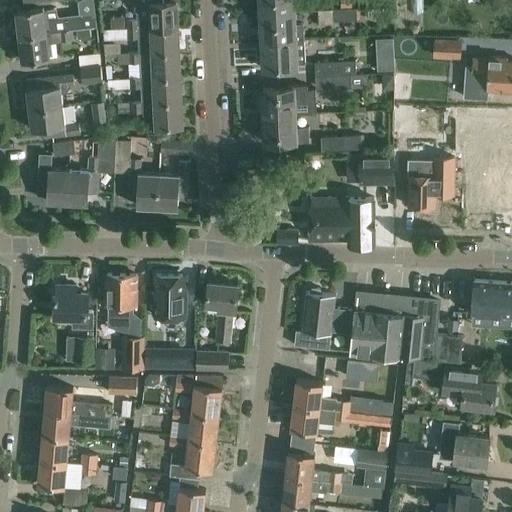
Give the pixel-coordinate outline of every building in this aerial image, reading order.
[(132,0),(132,4),(136,4),(137,17),(138,17),(138,28),(178,26),(176,0),(158,1),(158,0),(132,0)] [(258,0),(259,13),(295,11),(294,0),(258,0)] [(17,10),(20,35),(73,29),(73,28),(97,26),(96,15),(83,16),(83,15),(58,18),(57,8),(44,9),(44,7),(17,10)] [(333,21),(357,20),(356,7),(332,9),(333,21)] [(296,23),(295,11),(259,13),(261,40),(305,38),(304,23),(296,23)] [(137,17),(126,18),(126,27),(126,28),(138,28),(138,17),(137,17)] [(139,37),(138,37),(139,51),(179,49),(178,26),(138,28),(139,37)] [(126,27),(109,28),(110,39),(128,38),(138,37),(139,37),(138,28),(126,28),(126,27)] [(49,58),(49,55),(53,54),(52,41),(74,39),(73,29),(20,35),(23,61),(49,58)] [(305,38),(261,40),(262,68),(299,66),(298,62),(307,62),(305,38)] [(461,59),(463,39),(435,38),(434,57),(461,59)] [(179,49),(139,51),(140,62),(141,76),(180,74),(179,49)] [(139,51),(117,52),(118,63),(140,62),(139,51)] [(101,53),(100,53),(80,55),(81,65),(102,63),(101,53)] [(511,90),(511,60),(505,60),(505,56),(489,55),(488,59),(472,57),(471,73),(487,74),(486,88),(511,90)] [(356,73),(355,59),(315,61),(316,75),(351,74),(356,73)] [(102,63),(81,65),(82,83),(103,81),(102,63)] [(316,75),(316,88),(364,86),(363,73),(356,73),(351,74),(316,75)] [(73,74),(36,78),(25,80),(26,89),(28,110),(62,106),(60,93),(66,92),(66,86),(74,85),(73,74)] [(180,74),(141,76),(141,86),(142,101),(143,101),(181,99),(180,74)] [(129,77),(108,78),(108,88),(130,87),(141,86),(141,76),(129,76),(129,77)] [(312,113),(312,99),(316,99),(315,88),(307,88),(307,85),(278,86),(278,87),(263,88),(264,115),(295,115),(316,114),(316,113),(312,113)] [(181,99),(143,101),(143,111),(143,114),(156,114),(156,126),(182,125),(181,99)] [(92,103),(95,122),(107,121),(104,101),(92,103)] [(142,101),(117,102),(118,112),(143,111),(143,101),(142,101)] [(64,124),(62,106),(28,110),(31,129),(42,128),(43,137),(79,133),(78,122),(64,124)] [(295,115),(264,115),(265,142),(280,141),(280,143),(309,142),(308,127),(295,127),(295,115)] [(321,150),(322,150),(364,149),(364,136),(320,137),(321,150)] [(192,154),(193,141),(193,140),(162,138),(161,152),(192,154)] [(69,169),(68,203),(88,204),(89,192),(98,193),(99,172),(116,172),(118,140),(100,139),(100,157),(89,156),(88,170),(69,169)] [(76,153),(75,140),(53,142),(55,155),(76,153)] [(130,140),(118,140),(116,172),(129,173),(128,194),(137,195),(137,206),(157,207),(159,173),(140,172),(141,159),(130,158),(130,154),(130,140)] [(511,152),(481,152),(481,189),(479,189),(478,221),(511,221),(511,152)] [(362,153),(362,181),(395,181),(394,153),(362,153)] [(68,203),(69,169),(51,168),(51,154),(40,154),(38,190),(48,190),(48,201),(68,203)] [(178,174),(159,173),(157,207),(177,208),(178,197),(188,197),(190,161),(179,160),(178,174)] [(434,206),(434,191),(440,191),(440,165),(422,165),(422,174),(410,174),(410,206),(416,206),(416,210),(427,210),(427,206),(434,206)] [(376,244),(375,198),(348,198),(348,197),(312,197),(312,199),(310,199),(310,241),(350,240),(350,245),(376,244)] [(298,230),(278,231),(278,244),(298,244),(298,230)] [(135,326),(137,275),(107,274),(106,304),(123,305),(123,313),(124,313),(124,326),(135,326)] [(155,275),(155,317),(185,317),(185,294),(182,294),(182,275),(155,275)] [(511,281),(475,280),(473,313),(473,314),(511,315),(511,281)] [(232,311),(235,311),(238,285),(208,281),(206,304),(219,306),(215,340),(229,342),(232,311)] [(88,293),(76,293),(76,285),(56,285),(56,295),(54,295),(54,316),(74,317),(74,330),(88,331),(97,331),(97,311),(87,311),(88,293)] [(330,349),(331,335),(332,335),(332,334),(331,333),(332,330),(350,332),(352,309),(334,308),(335,296),(336,296),(336,295),(321,293),(321,288),(312,287),(311,292),(307,292),(307,293),(303,330),(302,331),(316,333),(314,347),(330,349)] [(351,351),(442,361),(460,362),(462,336),(437,334),(441,301),(399,297),(399,295),(384,293),(384,296),(356,293),(351,351)] [(458,319),(449,318),(448,328),(457,329),(458,319)] [(145,368),(145,367),(145,335),(123,334),(123,368),(145,368)] [(95,336),(78,336),(77,360),(94,360),(95,336)] [(197,367),(227,368),(227,350),(197,349),(197,367)] [(196,350),(171,350),(171,366),(176,366),(193,366),(195,366),(196,350)] [(95,352),(95,366),(115,367),(115,352),(95,352)] [(441,379),(443,362),(415,359),(413,376),(441,379)] [(361,360),(359,378),(377,380),(379,362),(361,360)] [(443,391),(463,393),(461,405),(493,409),(496,383),(466,379),(466,376),(445,373),(443,391)] [(136,391),(137,375),(109,374),(108,390),(136,391)] [(193,392),(191,410),(191,413),(218,417),(222,387),(199,385),(200,375),(182,374),(181,381),(176,381),(175,390),(193,392)] [(322,383),(296,380),(294,405),(320,408),(320,407),(335,408),(336,398),(337,399),(337,397),(321,395),(322,383)] [(71,401),(72,387),(46,385),(44,409),(70,412),(85,413),(99,415),(111,416),(112,404),(71,401)] [(337,399),(336,398),(335,408),(350,410),(366,412),(367,402),(351,400),(337,399)] [(320,408),(294,405),(291,429),(317,432),(320,408)] [(191,413),(191,410),(173,408),(172,418),(190,420),(188,438),(188,441),(215,444),(218,417),(191,413)] [(350,410),(335,408),(334,418),(348,420),(359,421),(358,424),(366,425),(366,422),(391,425),(392,416),(366,412),(350,410)] [(70,412),(44,409),(42,434),(68,436),(70,412)] [(444,419),(442,442),(456,443),(455,458),(486,462),(490,436),(458,432),(459,421),(444,419)] [(379,429),(377,449),(387,450),(388,450),(390,430),(379,429)] [(42,434),(40,459),(66,461),(68,436),(42,434)] [(169,445),(187,447),(185,465),(170,463),(169,475),(180,477),(199,479),(200,469),(212,470),(215,444),(188,441),(188,438),(170,436),(169,445)] [(399,441),(396,467),(430,471),(432,450),(413,448),(414,443),(399,441)] [(359,447),(357,466),(385,469),(387,450),(359,447)] [(289,451),(286,476),(328,480),(329,471),(328,471),(313,469),(313,468),(314,454),(289,451)] [(81,463),(95,464),(96,454),(82,453),(81,463)] [(66,461),(40,459),(38,484),(64,486),(66,461)] [(95,464),(81,463),(80,472),(94,473),(95,464)] [(114,476),(126,477),(127,467),(114,466),(114,476)] [(430,471),(396,467),(394,480),(446,486),(448,473),(430,471)] [(329,471),(328,480),(341,482),(342,472),(329,471)] [(327,490),(328,480),(286,476),(283,501),(309,504),(310,490),(328,492),(328,490),(327,490)] [(161,509),(163,509),(170,510),(188,511),(202,511),(205,490),(197,489),(199,479),(180,477),(178,501),(164,500),(163,499),(161,509)] [(341,482),(328,480),(327,490),(328,490),(340,491),(341,482)] [(365,484),(364,484),(363,494),(376,495),(377,485),(365,484)] [(480,511),(482,497),(470,496),(472,487),(452,484),(451,494),(450,493),(449,502),(440,501),(436,503),(435,511),(480,511)] [(123,501),(124,492),(116,491),(115,500),(123,501)] [(149,498),(147,507),(161,509),(163,499),(149,498)] [(309,504),(283,501),(282,511),(314,511),(316,505),(309,504)]
